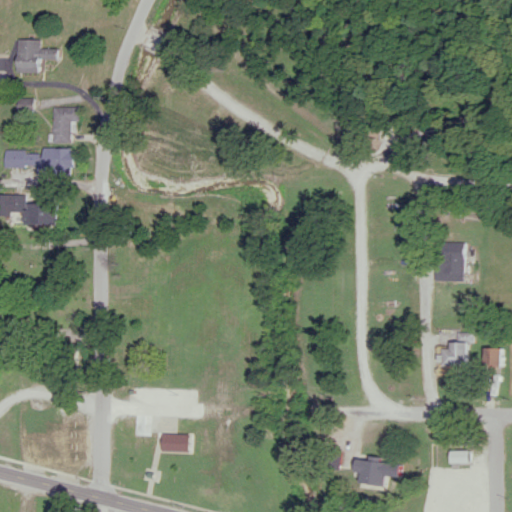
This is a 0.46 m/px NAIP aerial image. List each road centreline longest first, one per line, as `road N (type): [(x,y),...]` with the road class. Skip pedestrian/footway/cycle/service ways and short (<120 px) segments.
road 1 (residential): [(511,413),(382,412),(364,378),(359,171),(282,136),(134,29)]
road 2 (residential): [(101,495),(101,186),(107,124),(147,0)]
road 3 (residential): [(359,171),(385,164),(420,180),(425,192),(435,412)]
road 4 (primary): [(0,468),(165,511)]
